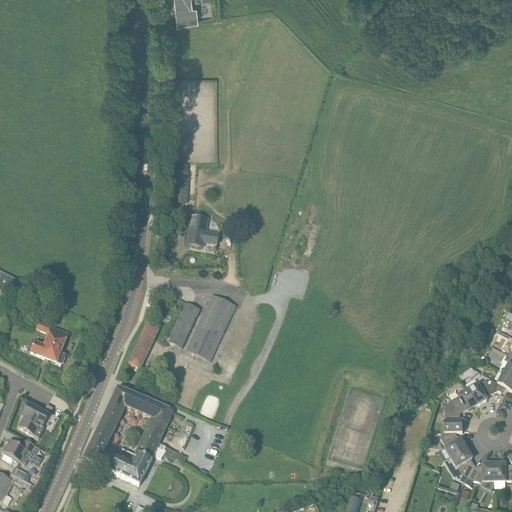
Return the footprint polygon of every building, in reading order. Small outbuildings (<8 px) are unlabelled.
[(196,9),(189,9),(187,0),(174,0),(176,13),(177,28),(198,24),(196,9)] [(175,175),(173,205),(184,205),(185,187),(187,187),(188,175),(175,175)] [(205,234),(207,219),(192,216),(186,246),(200,248),(200,244),(216,246),(218,236),(205,234)] [(0,272),(0,291),(9,297),(17,282),(0,272)] [(210,363),(236,307),(211,296),(186,352),(210,363)] [(181,350),(199,311),(184,304),(166,343),(181,350)] [(33,346),(30,354),(56,364),(61,366),(65,356),(60,353),(66,336),(51,330),(51,328),(38,323),(35,330),(49,336),(44,348),(34,344),(35,342),(33,341),(31,345),(33,346)] [(139,369),(157,331),(146,326),(128,364),(139,369)] [(511,359),(507,357),(504,362),(509,365),(503,375),(511,379),(511,359)] [(469,377),(476,373),(469,369),(466,372),(460,376),(463,381),(468,378),(469,377)] [(511,393),(511,379),(503,375),(497,384),(491,380),(493,396),(493,395),(498,393),(501,394),(504,389),(511,393)] [(487,396),(493,396),(491,380),(483,382),(468,392),(477,407),(487,401),(485,397),(487,396)] [(173,414),(117,389),(113,398),(104,417),(100,424),(83,460),(111,473),(115,474),(141,486),(152,464),(153,461),(154,458),(162,461),(163,458),(166,453),(164,452),(165,449),(160,446),(159,446),(163,437),(173,414)] [(452,402),(450,405),(448,408),(460,415),(463,410),(465,409),(468,413),(477,407),(468,392),(452,402)] [(437,399),(441,404),(444,402),(447,400),(443,395),(437,399)] [(26,416),(19,428),(33,437),(34,437),(38,440),(44,429),(51,434),(59,420),(49,415),(48,416),(35,409),(28,405),(23,414),(26,416)] [(50,414),(53,409),(47,406),(44,410),(50,414)] [(458,420),(460,415),(448,408),(444,414),(444,435),(462,434),(462,423),(458,423),(458,420)] [(451,460),(466,450),(461,441),(457,443),(456,441),(456,435),(462,435),(462,434),(444,435),(440,435),(441,442),(451,460)] [(35,457),(39,450),(23,441),(19,448),(9,442),(3,454),(11,459),(10,459),(20,465),(25,467),(28,462),(38,468),(42,461),(35,457)] [(462,477),(468,481),(475,467),(470,464),(468,462),(472,460),(466,450),(451,460),(456,469),(457,469),(462,477)] [(173,457),(172,458),(184,464),(185,463),(187,459),(175,453),(173,457)] [(468,481),(465,486),(470,488),(473,484),(474,484),(477,484),(482,486),(483,486),(483,484),(494,484),(495,484),(494,465),(483,466),(483,467),(483,470),(480,470),(475,467),(468,481)] [(505,465),(494,465),(495,484),(505,483),(505,482),(511,482),(511,467),(508,470),(505,470),(505,467),(505,465)] [(11,476),(23,482),(27,475),(15,468),(11,476)] [(0,502),(2,504),(6,497),(13,485),(23,490),(24,488),(29,491),(33,493),(35,489),(31,487),(27,484),(23,482),(11,476),(11,475),(8,481),(0,476),(0,502)] [(460,499),(468,501),(470,493),(462,491),(460,499)] [(355,511),(359,501),(350,499),(346,511),(355,511)]
